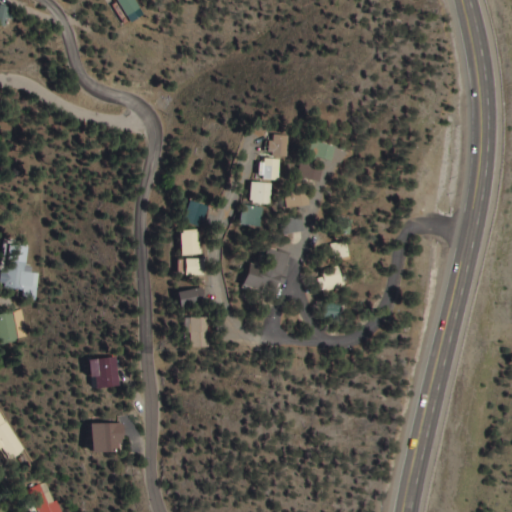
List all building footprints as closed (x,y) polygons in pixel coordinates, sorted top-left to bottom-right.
[(140,8),(135,0),(115,0),(127,17),(140,8)] [(266,157),(286,156),(285,135),(265,136),(266,157)] [(330,163),(334,148),(308,140),(302,160),(312,163),(313,158),(330,163)] [(275,182),(278,160),(257,158),(255,179),(275,182)] [(314,184),(319,170),(300,163),(295,177),(314,184)] [(267,205),(269,185),(247,183),(245,203),(267,205)] [(280,192),(280,208),(303,208),(303,192),(280,192)] [(206,206),(186,202),(182,225),(202,229),(206,206)] [(256,228),(258,208),(239,206),(237,226),(256,228)] [(297,235),(297,218),(275,218),(275,235),(297,235)] [(179,257),(200,257),(200,233),(179,233),(179,257)] [(36,274),(25,273),(26,246),(2,245),(0,289),(0,290),(36,292),(36,274)] [(251,278),(268,288),(285,261),(268,251),(251,278)] [(203,260),(184,260),(184,276),(203,276),(203,260)] [(332,270),(312,281),(319,295),(340,284),(332,270)] [(176,293),(177,309),(204,306),(202,290),(176,293)] [(0,345),(17,343),(11,313),(0,314),(0,345)] [(187,319),(187,350),(209,350),(209,319),(187,319)] [(91,392),(119,389),(116,360),(88,362),(91,392)] [(0,453),(8,463),(26,449),(0,416),(0,453)] [(91,454),(124,454),(124,425),(91,425),(91,454)]
